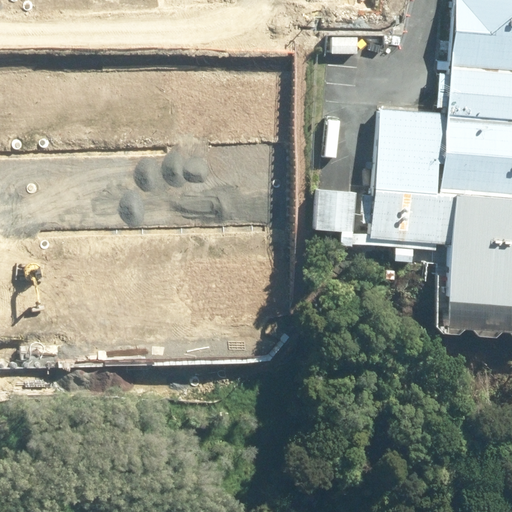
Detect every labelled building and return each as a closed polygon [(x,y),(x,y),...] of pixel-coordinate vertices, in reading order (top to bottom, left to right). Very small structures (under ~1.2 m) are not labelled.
[(511,0),(455,0),(442,112),(369,106),(363,191),(311,187),(304,234),(425,249),(423,327),(511,334),(511,0)] [(66,22),(32,21),(31,35),(65,36),(66,22)] [(330,54),(355,54),(355,38),(330,38),(330,54)] [(0,144),(12,145),(13,114),(0,113),(0,144)] [(0,201),(11,202),(12,170),(0,169),(0,201)] [(0,264),(10,265),(10,233),(0,232),(0,264)] [(43,301),(6,298),(5,312),(42,315),(43,301)] [(99,303),(50,300),(49,314),(98,317),(99,303)] [(152,304),(104,301),(103,315),(151,319),(152,304)] [(208,303),(159,302),(159,316),(207,317),(208,303)] [(260,306),(211,303),(210,318),(260,320),(260,306)]
